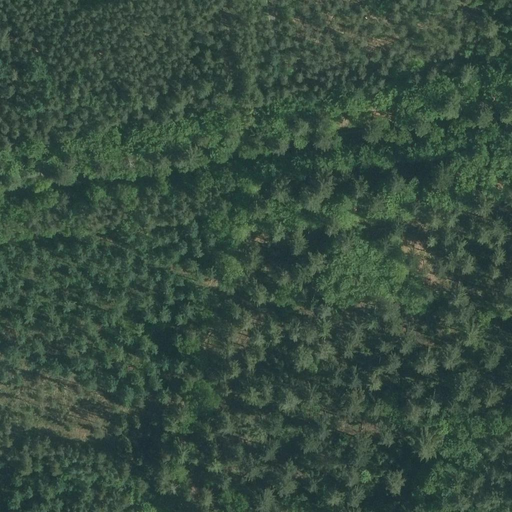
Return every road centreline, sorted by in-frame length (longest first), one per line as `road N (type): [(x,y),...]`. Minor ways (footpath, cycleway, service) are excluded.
road 1 (primary): [(0,187),(511,117)]
road 2 (track): [(236,155),(169,511)]
